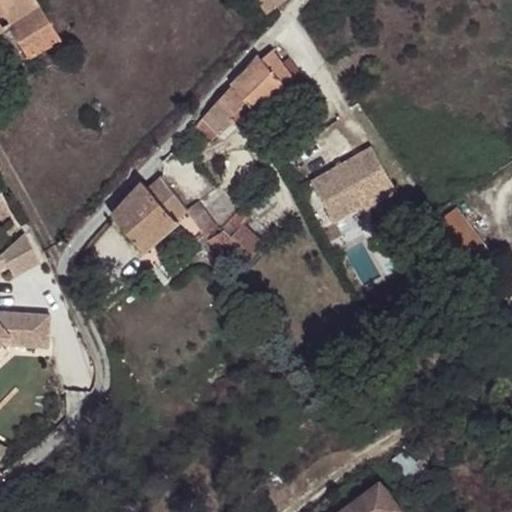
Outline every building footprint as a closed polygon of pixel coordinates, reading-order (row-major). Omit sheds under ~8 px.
[(31,0),(0,0),(0,33),(4,31),(20,61),(56,41),(31,0)] [(261,0),(271,13),(287,0),(261,0)] [(266,61),(261,58),(232,90),(252,107),(263,117),(302,76),(276,50),(266,61)] [(252,107),(232,90),(196,129),(215,144),(224,135),(226,136),(239,124),(238,122),(252,107)] [(377,146),(315,179),(337,221),(367,205),(369,208),(401,192),(377,146)] [(161,176),(148,187),(179,221),(189,212),(188,211),(161,176)] [(145,182),(112,215),(147,253),(182,224),(179,221),(148,187),(145,182)] [(0,195),(0,223),(12,216),(0,195)] [(188,211),(189,212),(208,237),(216,231),(196,205),(188,211)] [(211,241),(230,266),(238,276),(267,245),(247,225),(254,216),(247,209),(232,226),(224,233),(211,241)] [(462,209),(438,228),(471,276),(496,258),(462,209)] [(0,262),(0,272),(1,276),(13,270),(17,280),(44,266),(29,238),(0,262)] [(17,321),(0,319),(0,328),(6,330),(17,321)] [(0,351),(2,350),(46,354),(50,325),(17,321),(6,330),(0,328),(0,351)] [(403,511),(385,488),(354,511),(355,511),(403,511)]
